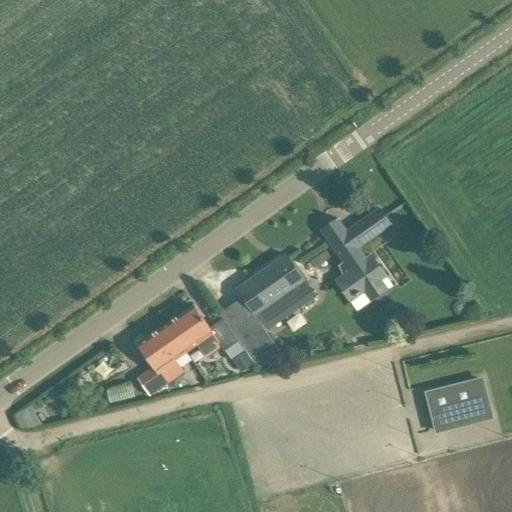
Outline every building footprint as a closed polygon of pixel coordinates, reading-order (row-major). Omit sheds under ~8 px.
[(334,281),(350,303),(388,276),(372,254),(366,259),(359,251),(360,250),(359,247),(391,224),(380,208),(347,231),(338,218),(322,230),(344,261),(345,261),(346,262),(338,267),(343,274),(334,281)] [(324,250),(304,262),(315,280),(335,268),(324,250)] [(256,365),(259,369),(282,353),(266,331),(315,296),(286,254),(237,289),(243,297),(219,313),(223,318),(239,340),(256,365)] [(194,305),(170,322),(180,336),(178,336),(188,350),(197,344),(206,357),(222,346),(224,350),(239,340),(223,318),(210,328),(194,305)] [(170,322),(137,345),(154,368),(138,379),(150,395),(184,372),(175,360),(188,350),(178,336),(180,336),(170,322)] [(482,379),(428,393),(434,416),(476,405),(480,420),(492,417),(482,379)] [(12,415),(21,430),(37,421),(28,406),(12,415)]
